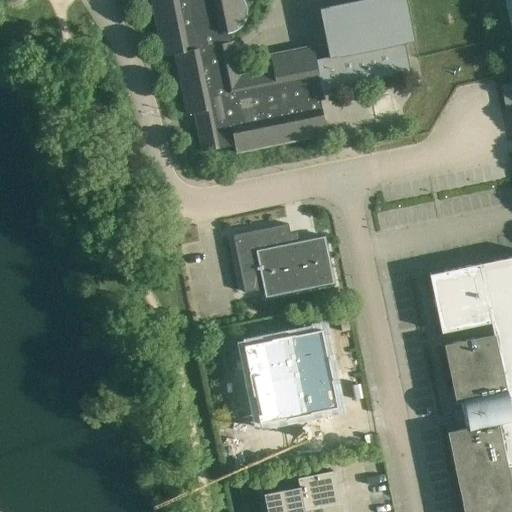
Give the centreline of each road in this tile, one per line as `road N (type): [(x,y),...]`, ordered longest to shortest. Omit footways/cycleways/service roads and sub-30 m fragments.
road 1 (residential): [(343,170),(204,200),(177,197),(138,80),(96,0)]
road 2 (residential): [(418,511),(343,170)]
road 3 (residential): [(469,120),(474,145),(343,170)]
